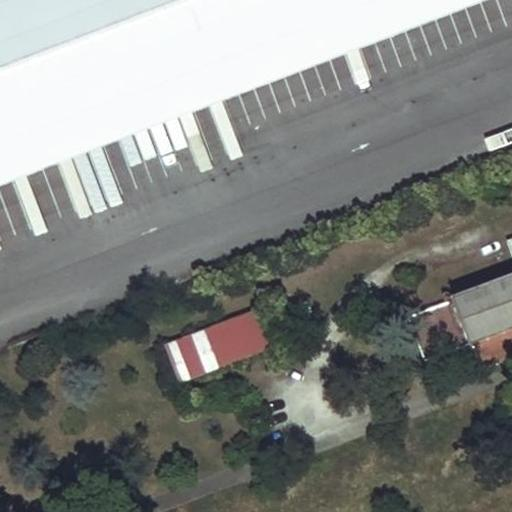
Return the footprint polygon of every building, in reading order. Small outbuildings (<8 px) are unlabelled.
[(0,0),(0,166),(438,0),(0,0)] [(438,0),(0,166),(0,185),(488,0),(438,0)] [(511,237),(509,238),(511,247),(511,274),(454,296),(455,298),(410,315),(426,359),(472,342),(482,369),(511,357),(511,237)] [(273,348),(259,311),(225,323),(239,360),(273,348)] [(239,360),(225,323),(169,344),(183,380),(239,360)]
